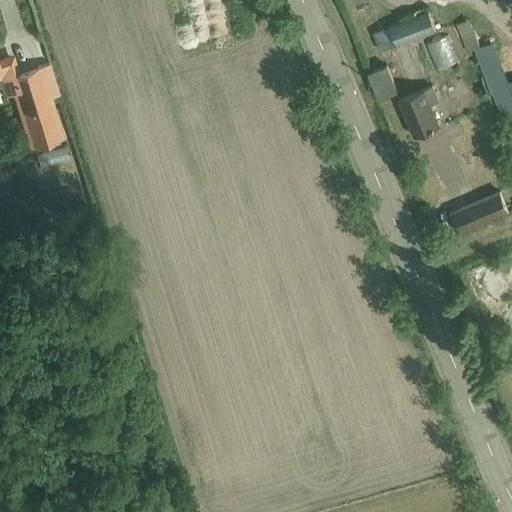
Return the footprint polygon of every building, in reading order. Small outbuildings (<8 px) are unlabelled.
[(430,7),(373,29),(381,49),(437,27),(430,7)] [(470,17),(457,22),(469,50),(475,47),(505,121),(511,118),(511,77),(510,78),(494,38),(481,44),(470,17)] [(431,36),(442,66),(463,58),(452,29),(431,36)] [(0,85),(2,93),(12,90),(29,145),(64,134),(52,93),(60,90),(51,60),(20,70),(14,50),(0,55),(0,85)] [(388,62),(369,70),(380,96),(398,88),(388,62)] [(433,82),(399,96),(415,133),(441,122),(433,102),(440,99),(433,82)] [(501,188),(451,210),(460,230),(509,208),(501,188)]
